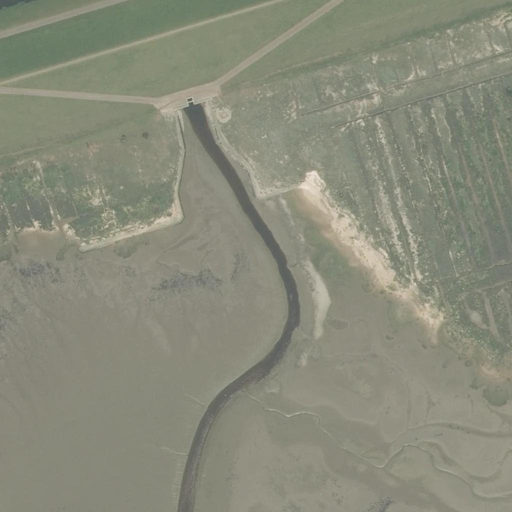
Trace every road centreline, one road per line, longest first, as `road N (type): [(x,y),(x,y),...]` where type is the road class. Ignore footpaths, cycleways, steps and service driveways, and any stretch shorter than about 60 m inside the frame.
road 1 (track): [(340,0),(214,88),(158,105),(0,94)]
road 2 (track): [(126,0),(0,38)]
